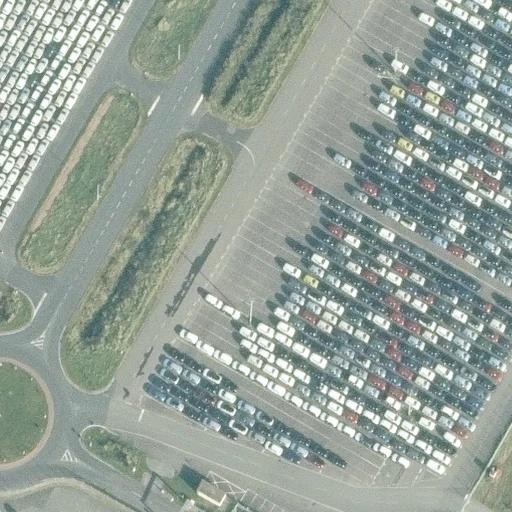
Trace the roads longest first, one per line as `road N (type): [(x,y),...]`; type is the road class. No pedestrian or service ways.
road 1 (unclassified): [(33,354),(237,0)]
road 2 (unclassified): [(57,451),(161,511)]
